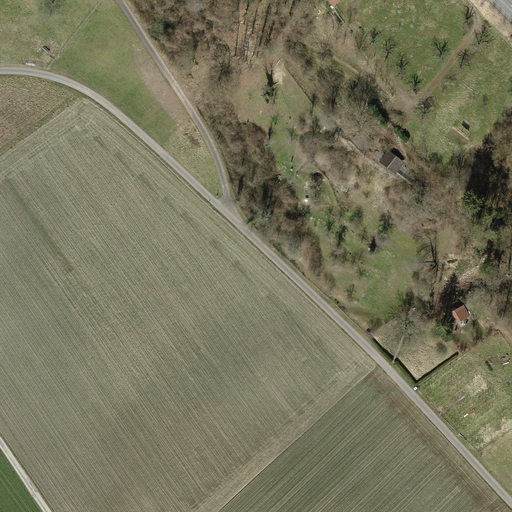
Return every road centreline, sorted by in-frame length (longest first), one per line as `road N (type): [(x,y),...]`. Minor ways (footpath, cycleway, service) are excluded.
road 1 (track): [(511,500),(383,361),(111,107),(45,73),(0,69)]
road 2 (track): [(120,0),(211,145),(224,181),(223,212)]
